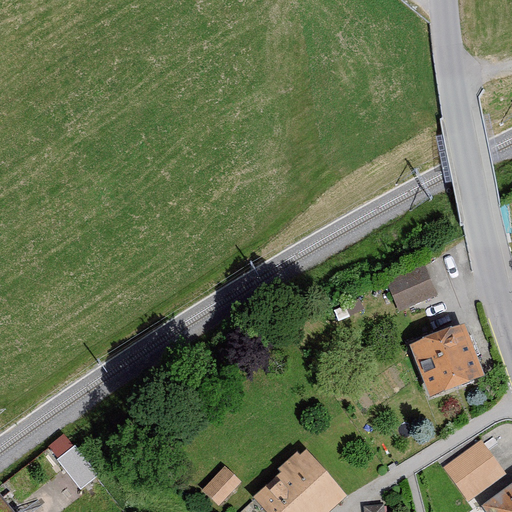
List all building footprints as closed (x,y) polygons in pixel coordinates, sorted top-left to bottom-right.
[(387,284),(398,312),(436,297),(425,269),(387,284)] [(489,381),(468,330),(412,353),(434,404),(489,381)] [(502,478),(479,444),(442,470),(465,504),(502,478)] [(332,511),(346,500),(305,456),(254,503),(262,511),(332,511)] [(200,494),(216,509),(239,485),(223,470),(200,494)] [(511,511),(511,492),(487,511),(511,511)] [(0,511),(13,511),(0,495),(0,511)]
